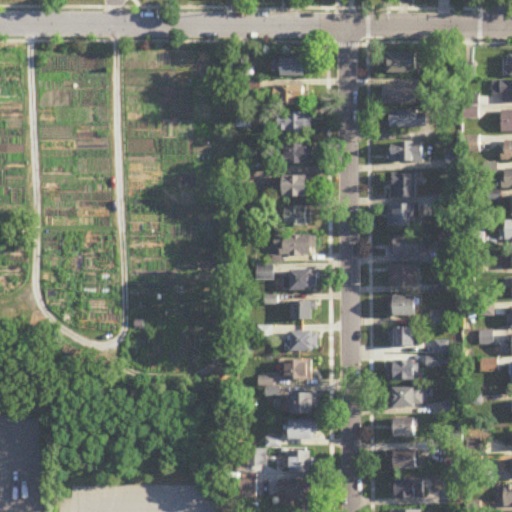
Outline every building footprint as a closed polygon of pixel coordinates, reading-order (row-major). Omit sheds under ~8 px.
[(422,54),(389,54),(389,74),(422,74),(422,54)] [(282,78),(310,78),(310,60),(282,60),(282,78)] [(384,106),(420,106),(419,82),(384,83),(384,106)] [(502,103),(511,103),(511,82),(493,82),(493,96),(502,96),(502,103)] [(276,87),(276,106),(306,106),(306,87),(276,87)] [(430,129),(430,112),(387,112),(387,129),(430,129)] [(511,112),(503,113),(503,134),(511,134),(511,112)] [(279,133),(312,133),(312,114),(279,114),(279,133)] [(511,142),(502,143),(502,163),(511,162),(511,142)] [(389,144),(389,164),(424,164),(424,151),(414,151),(414,144),(389,144)] [(285,146),(285,165),(314,165),(314,146),(285,146)] [(511,190),(511,170),(503,171),(503,190),(511,190)] [(416,200),(416,175),(391,175),(391,200),(416,200)] [(309,200),(309,177),(284,177),(284,200),(309,200)] [(389,229),(416,229),(416,205),(389,205),(389,229)] [(311,228),(311,208),(287,208),(287,228),(311,228)] [(316,257),(316,238),(279,238),(279,257),(316,257)] [(424,239),(389,239),(389,257),(424,257),(424,239)] [(388,287),(417,287),(417,268),(388,268),(388,287)] [(284,292),(317,292),(317,272),(284,272),(284,292)] [(389,298),(389,319),(417,319),(417,298),(389,298)] [(293,323),(315,323),(315,304),(293,304),(293,323)] [(416,331),(389,331),(389,349),(416,349),(416,331)] [(293,353),(317,353),(317,333),(293,333),(293,353)] [(314,362),(287,362),(286,381),(314,382),(314,362)] [(416,362),(389,362),(389,382),(416,382),(416,362)] [(423,390),(389,390),(389,409),(423,409),(423,390)] [(292,395),(292,415),(318,415),(318,395),(292,395)] [(395,439),(417,439),(417,420),(395,420),(395,439)] [(292,441),(317,441),(317,422),(292,422),(292,441)] [(281,440),(268,440),(268,448),(281,448),(281,440)] [(419,471),(419,451),(391,451),(391,471),(419,471)] [(291,474),(312,474),(312,453),(291,453),(291,474)] [(397,481),(397,500),(424,500),(424,481),(397,481)] [(241,498),(257,498),(257,482),(241,482),(241,498)] [(279,500),(317,500),(317,483),(279,483),(279,500)]
